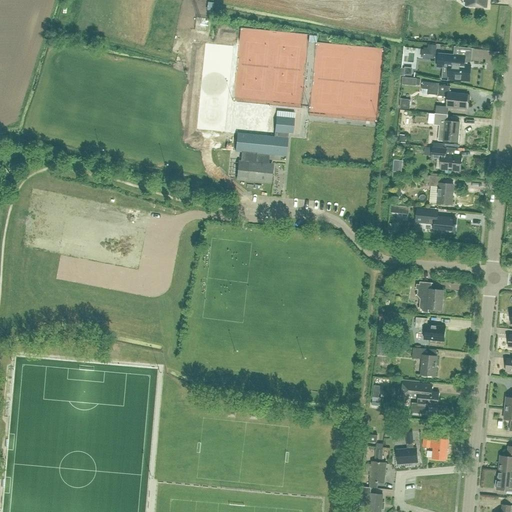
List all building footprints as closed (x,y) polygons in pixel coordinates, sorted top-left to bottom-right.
[(436,55),(436,46),(428,45),(428,48),(423,48),(423,50),(421,50),(421,58),(434,59),(434,54),(436,55)] [(383,84),(385,50),(357,48),(356,53),(363,53),(362,75),(375,76),(374,84),(383,84)] [(470,82),(471,66),(453,64),(454,56),(439,55),(438,67),(450,68),(448,80),(470,82)] [(407,65),(406,74),(414,75),(414,66),(407,65)] [(406,85),(419,86),(419,76),(406,75),(406,85)] [(451,87),(439,86),(439,84),(423,82),(423,89),(428,90),(428,94),(438,96),(438,97),(448,98),(447,108),(467,110),(468,103),(469,103),(470,96),(450,94),(451,87)] [(268,128),(269,112),(234,111),(234,127),(268,128)] [(458,143),(460,123),(447,122),(448,116),(436,115),(435,125),(446,126),(444,142),(458,143)] [(237,179),(246,180),(270,182),(271,167),(266,166),(267,155),(285,157),(287,139),(288,134),(292,135),(294,120),(276,118),(274,138),(237,134),(235,152),(241,152),(240,163),(239,163),(237,179)] [(427,154),(432,155),(432,159),(442,160),(441,170),(461,172),(463,157),(454,157),(455,148),(465,149),(465,146),(444,144),(444,148),(446,148),(443,148),(443,145),(434,144),(433,148),(428,147),(427,154)] [(424,183),(430,184),(429,187),(440,188),(438,204),(452,205),(454,185),(441,184),(442,177),(441,177),(441,174),(425,173),(424,183)] [(435,232),(455,234),(455,228),(456,228),(456,225),(455,225),(456,219),(438,218),(438,211),(417,209),(416,222),(435,224),(435,232)] [(444,291),(433,290),(431,290),(432,283),(420,282),(420,285),(417,285),(417,290),(419,290),(418,294),(416,296),(420,300),(419,309),(421,309),(424,312),(428,313),(429,309),(442,311),(444,291)] [(445,342),(447,327),(428,326),(428,319),(417,318),(416,328),(426,329),(425,340),(445,342)] [(436,377),(438,357),(425,356),(426,349),(414,348),(413,359),(423,360),(421,375),(436,377)] [(401,396),(419,398),(419,405),(438,407),(440,393),(432,392),(433,384),(403,382),(401,396)] [(407,450),(397,451),(398,465),(418,463),(417,449),(414,449),(412,433),(406,433),(407,450)] [(446,461),(448,441),(432,439),(432,435),(424,434),(423,447),(431,448),(434,448),(433,459),(446,461)] [(377,443),(378,436),(370,435),(369,442),(377,443)] [(500,467),(511,467),(511,446),(509,446),(508,456),(501,455),(500,467)] [(375,449),(375,459),(382,460),(383,450),(375,449)] [(384,484),(386,464),(372,462),(372,466),(367,465),(366,471),(371,472),(370,482),(384,484)] [(398,486),(398,467),(388,467),(388,486),(398,486)] [(511,467),(500,467),(499,479),(497,479),(497,486),(498,486),(498,488),(511,489),(511,467)] [(381,511),(383,496),(364,494),(363,504),(368,504),(367,511),(381,511)]
